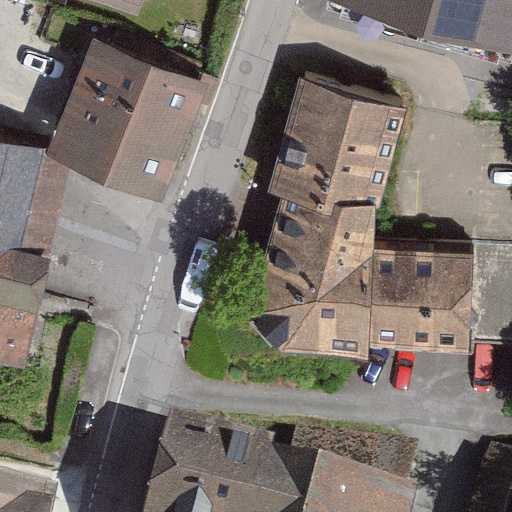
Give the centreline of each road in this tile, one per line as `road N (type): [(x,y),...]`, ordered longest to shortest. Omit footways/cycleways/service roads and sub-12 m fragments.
road 1 (residential): [(281,0),(115,511)]
road 2 (unknown): [(445,511),(444,431),(420,415),(159,378)]
